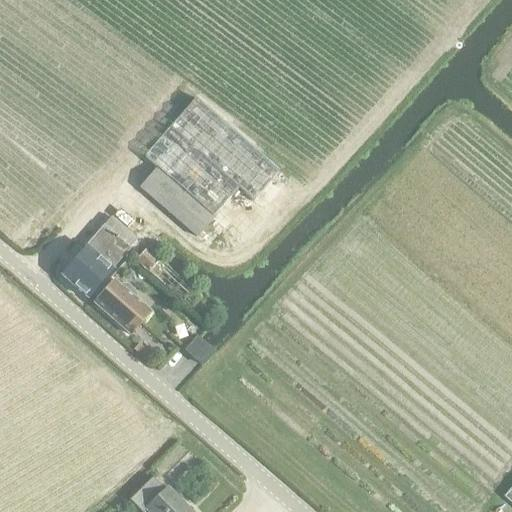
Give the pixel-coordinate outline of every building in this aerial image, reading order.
[(157,169),(140,189),(196,237),(237,189),(251,202),(279,172),(196,98),(145,157),(157,169)] [(88,247),(63,275),(88,296),(130,249),(138,240),(111,216),(103,225),(92,238),(85,245),(88,247)] [(146,251),(137,261),(149,271),(157,261),(146,251)] [(122,284),(120,286),(115,281),(95,304),(129,335),(149,312),(134,299),(136,297),(136,293),(134,290),(129,285),(126,284),(122,284)] [(190,511),(167,487),(165,490),(152,477),(129,500),(141,511),(144,511),(147,509),(149,511),(190,511)]
